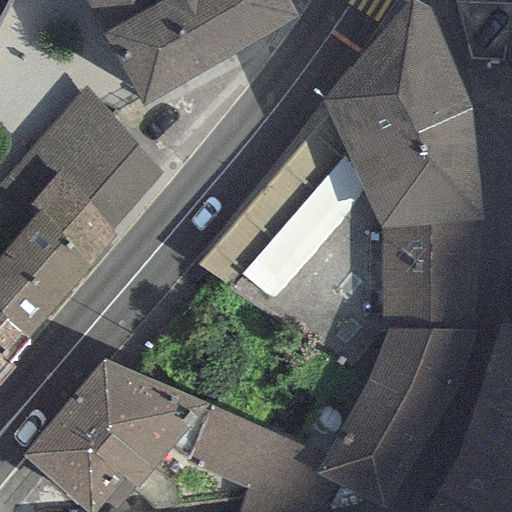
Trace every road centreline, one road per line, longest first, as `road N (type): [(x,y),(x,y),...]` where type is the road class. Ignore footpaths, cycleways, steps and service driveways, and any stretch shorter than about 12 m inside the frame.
road 1 (primary): [(0,431),(358,0)]
road 2 (residential): [(494,116),(507,197),(495,298),(465,386),(398,511)]
road 3 (residential): [(430,0),(494,116)]
